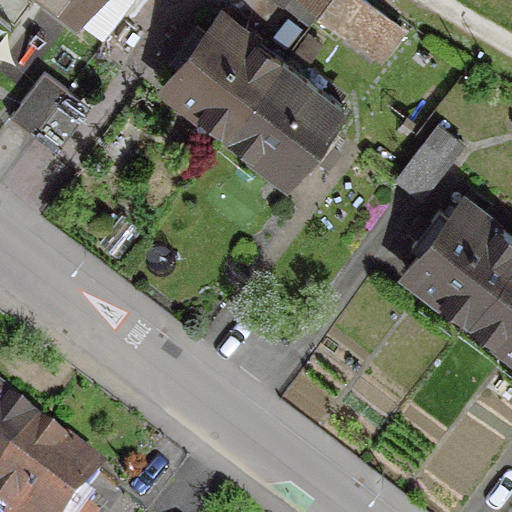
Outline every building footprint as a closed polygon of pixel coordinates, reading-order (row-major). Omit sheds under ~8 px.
[(87,0),(48,0),(73,18),(87,0)] [(395,28),(359,0),(299,0),(373,57),(395,28)] [(222,133),(277,61),(215,13),(201,31),(192,24),(165,61),(174,67),(160,85),(222,133)] [(326,126),(339,108),(277,61),(222,133),(284,180),(297,162),(306,169),(334,133),(326,126)] [(29,135),(63,90),(40,72),(5,117),(29,135)] [(63,90),(29,135),(52,153),(86,107),(63,90)] [(393,176),(419,196),(456,149),(431,129),(393,176)] [(416,253),(402,271),(464,318),(508,261),(511,255),(511,240),(457,199),(444,217),(435,210),(407,246),(416,253)] [(511,255),(508,261),(464,318),(511,354),(511,255)] [(0,469),(31,427),(0,403),(0,469)] [(80,493),(94,475),(31,427),(0,469),(0,511),(80,511),(90,500),(80,493)]
